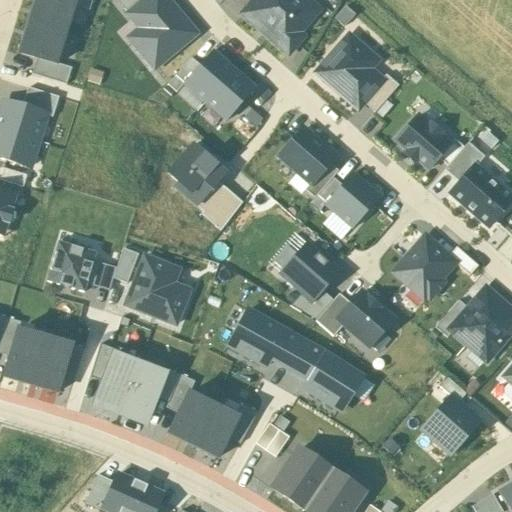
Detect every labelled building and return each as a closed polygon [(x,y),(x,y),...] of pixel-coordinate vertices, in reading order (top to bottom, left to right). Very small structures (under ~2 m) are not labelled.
[(66,36),(75,8),(75,6),(56,0),(54,0),(35,0),(28,24),(66,36)] [(55,0),(56,0),(75,6),(75,8),(89,12),(92,0),(55,0)] [(125,13),(141,0),(116,0),(115,1),(125,13)] [(141,0),(125,13),(124,14),(136,29),(124,39),(153,73),(199,36),(168,0),(141,0)] [(256,0),(244,14),(265,32),(263,34),(288,55),(296,45),(292,41),(315,15),(298,0),(256,0)] [(57,66),(57,65),(66,36),(28,24),(19,54),(36,60),(57,66)] [(348,39),(317,75),(357,111),(363,104),(381,83),(380,82),(359,63),(366,54),(348,39)] [(185,86),(204,104),(233,73),(214,55),(185,86)] [(57,66),(36,60),(31,76),(66,86),(72,70),(57,65),(57,66)] [(254,92),(233,73),(204,104),(225,124),(254,92)] [(381,83),(363,104),(374,115),(398,87),(385,77),(380,82),(381,83)] [(27,89),(22,106),(48,114),(47,117),(52,119),(58,99),(27,89)] [(22,106),(2,100),(0,105),(0,131),(39,143),(47,117),(48,114),(22,106)] [(418,118),(395,143),(407,153),(404,157),(414,165),(417,162),(427,171),(450,145),(439,136),(440,134),(430,126),(429,127),(418,118)] [(479,129),(474,143),(493,151),(498,137),(479,129)] [(0,163),(30,172),(39,143),(0,131),(0,163)] [(334,160),(302,132),(279,158),(311,186),(334,160)] [(474,168),(476,169),(484,158),(467,144),(444,172),(459,185),(474,168)] [(224,175),(191,147),(167,175),(178,185),(174,189),(202,214),(224,189),(218,183),(224,175)] [(474,168),(459,185),(450,195),(488,228),(511,201),(511,200),(476,169),(474,168)] [(379,198),(353,174),(324,207),(351,231),(379,198)] [(0,236),(2,237),(16,191),(0,186),(0,236)] [(424,238),(393,274),(413,292),(416,289),(428,301),(443,285),(440,282),(455,265),(424,238)] [(96,252),(53,240),(41,283),(84,295),(86,286),(93,263),(96,252)] [(307,247),(281,276),(301,293),(290,307),(301,314),(337,274),(307,247)] [(181,270),(142,255),(122,308),(177,329),(192,291),(175,285),(181,270)] [(93,263),(86,286),(109,292),(115,269),(93,263)] [(360,291),(334,321),(369,351),(395,321),(360,291)] [(511,314),(485,291),(450,331),(486,363),(511,332),(511,314)] [(290,369),(307,339),(246,304),(224,342),(264,365),(268,357),(290,369)] [(30,386),(43,339),(17,331),(3,379),(30,386)] [(71,346),(43,339),(30,386),(57,394),(71,346)] [(307,339),(290,369),(302,376),(298,384),(339,408),(361,370),(321,346),(307,339)] [(115,412),(136,354),(109,344),(88,402),(115,412)] [(136,354),(115,412),(143,422),(164,365),(136,354)] [(511,368),(503,378),(511,385),(511,368)] [(439,389),(449,398),(450,396),(459,403),(465,395),(447,379),(439,389)] [(192,447),(212,407),(188,395),(168,435),(192,447)] [(449,398),(419,432),(450,459),(482,424),(459,403),(450,396),(449,398)] [(212,407),(192,447),(217,460),(237,419),(212,407)] [(256,443),(276,457),(291,437),(270,423),(256,443)] [(267,490),(299,511),(300,511),(330,470),(297,447),(267,490)] [(354,511),(366,494),(330,470),(300,511),(354,511)] [(102,506),(114,481),(96,473),(84,500),(103,509),(103,507),(102,506)] [(114,481),(102,506),(103,507),(115,511),(151,511),(160,492),(117,473),(114,481)] [(511,511),(511,484),(497,493),(508,511),(511,511)] [(504,511),(494,494),(473,505),(476,511),(504,511)]
